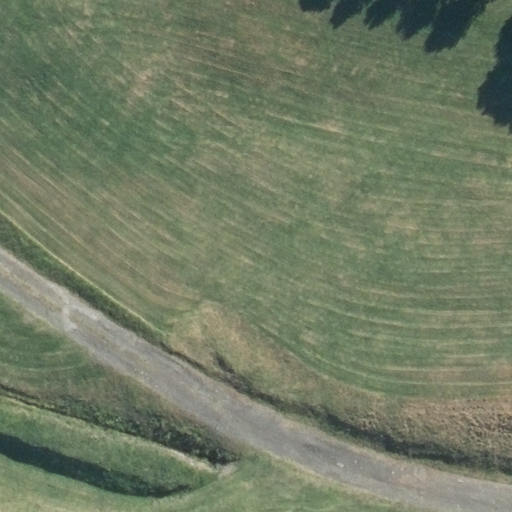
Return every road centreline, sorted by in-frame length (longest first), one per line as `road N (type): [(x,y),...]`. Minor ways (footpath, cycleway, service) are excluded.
road 1 (track): [(0,282),(153,400),(343,480),(490,511)]
road 2 (track): [(170,511),(343,480)]
